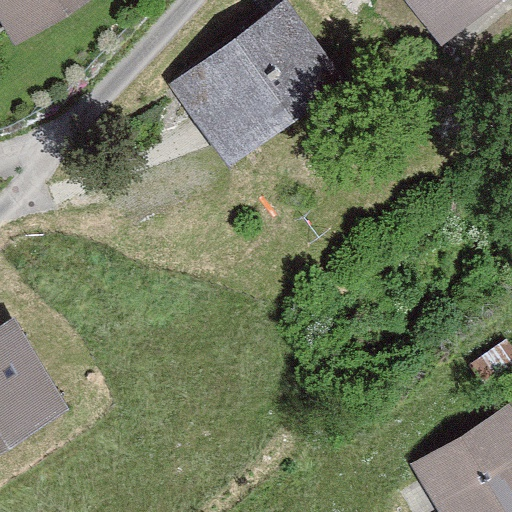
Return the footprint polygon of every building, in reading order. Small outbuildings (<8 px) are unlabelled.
[(84,0),(0,0),(0,28),(9,44),(84,0)] [(511,0),(391,0),(437,58),(511,0)] [(336,90),(283,15),(166,97),(219,172),(336,90)] [(0,449),(59,418),(13,334),(0,341),(0,449)] [(511,511),(511,426),(508,418),(408,468),(430,511),(511,511)]
